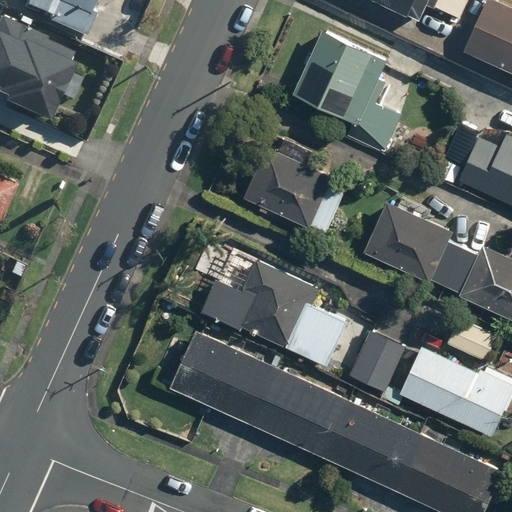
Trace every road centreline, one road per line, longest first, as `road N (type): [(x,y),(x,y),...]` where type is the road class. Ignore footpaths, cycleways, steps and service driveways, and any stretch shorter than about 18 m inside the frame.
road 1 (residential): [(225,0),(20,449)]
road 2 (residential): [(20,449),(180,511)]
